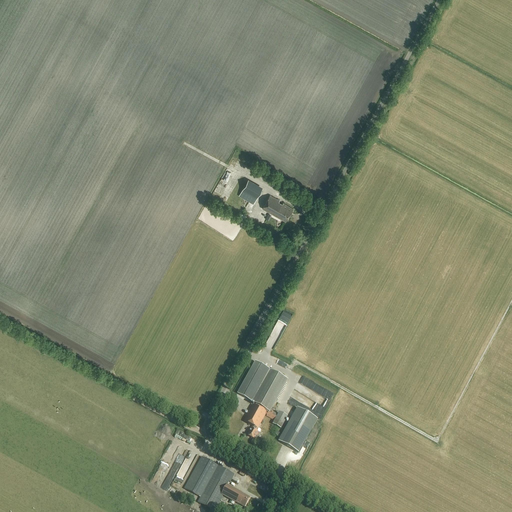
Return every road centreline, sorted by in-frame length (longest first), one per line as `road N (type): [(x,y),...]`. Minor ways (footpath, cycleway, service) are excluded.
road 1 (unclassified): [(276,511),(291,484),(207,436),(204,423),(438,0)]
road 2 (track): [(511,299),(438,438),(294,361),(287,373)]
road 3 (track): [(0,324),(205,431)]
